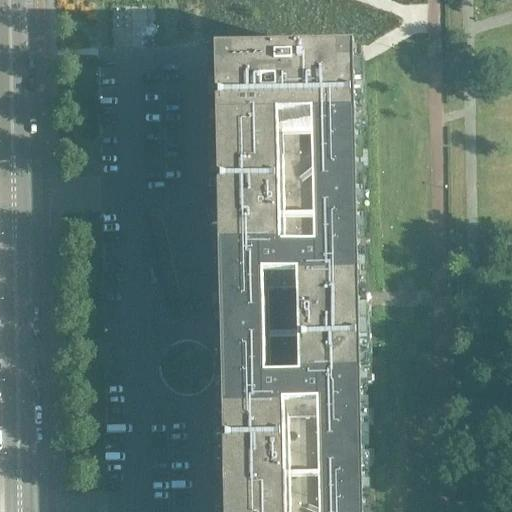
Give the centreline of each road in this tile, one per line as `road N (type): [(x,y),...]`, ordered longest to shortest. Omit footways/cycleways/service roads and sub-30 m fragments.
road 1 (tertiary): [(24,511),(18,197)]
road 2 (tertiary): [(18,197),(9,0)]
